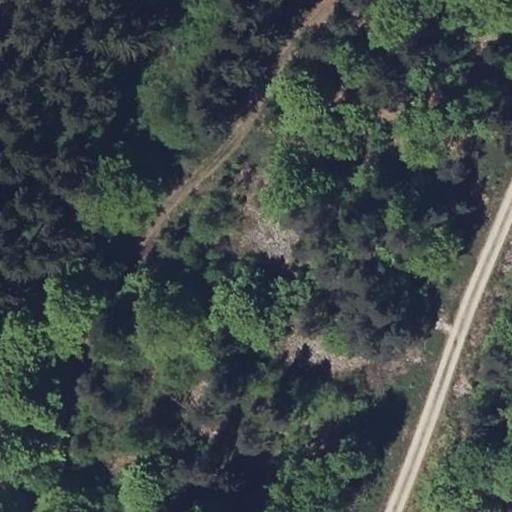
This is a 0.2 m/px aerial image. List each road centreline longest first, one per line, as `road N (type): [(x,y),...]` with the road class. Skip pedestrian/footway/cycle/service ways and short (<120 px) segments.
road 1 (track): [(42,511),(292,35),(320,0)]
road 2 (track): [(511,187),(388,511)]
